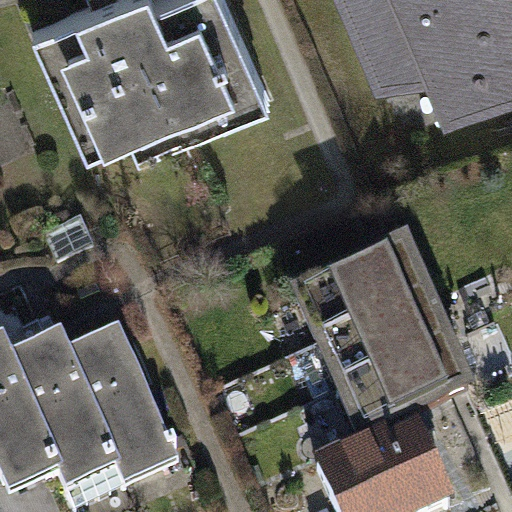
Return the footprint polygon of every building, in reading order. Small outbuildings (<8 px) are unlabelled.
[(117,0),(108,4),(36,34),(85,151),(132,131),(140,150),(266,98),(225,0),(117,0)] [(511,0),(336,0),(380,98),(430,92),(446,137),(511,112),(511,0)] [(409,231),(293,283),(361,432),(419,405),(476,378),(409,231)] [(0,340),(0,475),(9,496),(62,473),(70,490),(117,469),(126,489),(177,466),(117,331),(79,348),(73,351),(63,330),(18,350),(9,354),(3,339),(0,340)] [(361,432),(314,455),(340,511),(426,511),(462,495),(427,424),(419,405),(361,432)]
